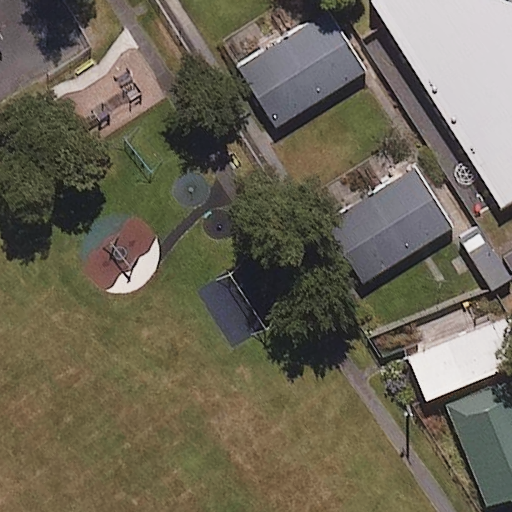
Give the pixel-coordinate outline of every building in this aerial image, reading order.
[(501,201),(511,193),(511,24),(505,13),(466,38),(441,0),(432,0),(391,26),(501,201)] [(365,73),(328,13),(236,69),(273,129),(365,73)] [(453,229),(416,169),(328,223),(364,283),(453,229)] [(493,298),(511,284),(511,249),(498,259),(476,225),(454,240),(493,298)] [(511,318),(510,313),(404,358),(425,406),(439,400),(507,371),(511,369),(511,318)] [(511,384),(507,371),(439,400),(480,501),(511,487),(511,384)]
